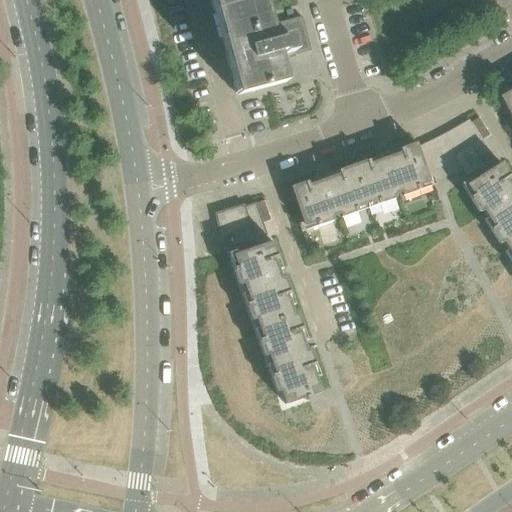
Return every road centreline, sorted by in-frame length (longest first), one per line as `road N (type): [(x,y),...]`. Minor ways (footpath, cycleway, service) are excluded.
road 1 (secondary): [(25,0),(49,97),(57,199),(41,365),(8,509)]
road 2 (secondary): [(137,511),(147,384),(140,191)]
road 3 (residential): [(140,191),(264,159),(358,120)]
road 4 (secondary): [(140,191),(100,0)]
road 5 (residential): [(358,120),(511,45)]
road 6 (tertiary): [(511,424),(371,511)]
road 7 (residential): [(358,120),(325,0)]
